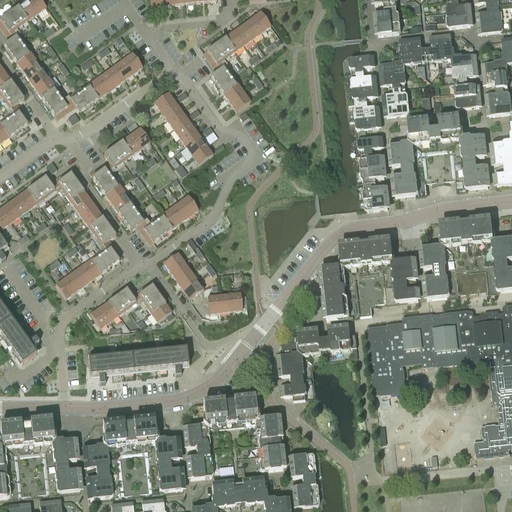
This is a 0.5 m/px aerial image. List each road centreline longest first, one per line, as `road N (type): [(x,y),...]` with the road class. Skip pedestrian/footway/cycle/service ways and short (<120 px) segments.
road 1 (tertiary): [(64,408),(176,401),(214,383),(326,246),(353,227),(511,202)]
road 2 (residential): [(138,268),(211,221),(229,177),(257,157),(237,129),(224,139),(179,76)]
road 3 (residential): [(69,143),(174,70)]
